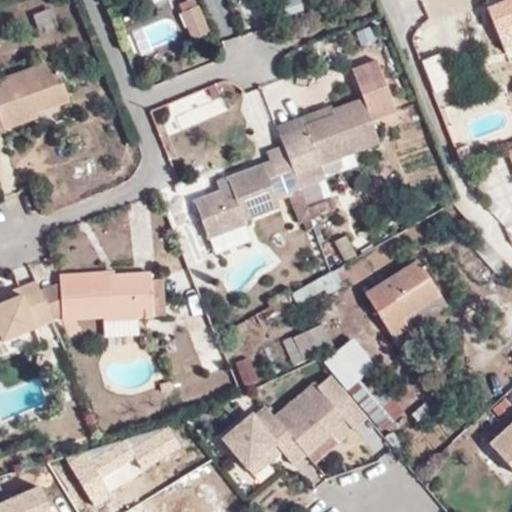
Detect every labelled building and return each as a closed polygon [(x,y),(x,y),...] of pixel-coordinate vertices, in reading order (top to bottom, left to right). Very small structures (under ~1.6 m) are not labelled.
[(511,0),(502,0),(486,7),(503,47),(511,42),(511,0)] [(216,33),(205,5),(191,10),(202,39),(216,33)] [(168,20),(135,27),(139,47),(172,40),(168,20)] [(430,89),(448,85),(440,53),(423,57),(430,89)] [(0,129),(51,111),(49,105),(70,96),(54,54),(0,74),(0,129)] [(54,116),(75,108),(70,96),(49,105),(51,111),(54,116)] [(379,142),(362,98),(335,108),(337,112),(281,134),(285,145),(301,185),(326,175),(322,165),(353,152),(379,142)] [(281,134),(337,112),(335,108),(334,105),(278,127),(281,134)] [(303,190),(301,185),(285,145),(271,150),(274,159),(219,180),(222,189),(196,199),(211,236),(246,223),(245,219),(282,204),(279,198),(290,195),(303,190)] [(326,175),(357,163),(353,152),(322,165),(326,175)] [(301,222),(314,217),(303,190),(290,195),(301,222)] [(405,321),(441,297),(418,261),(367,294),(395,338),(409,328),(405,321)] [(60,275),(60,281),(38,289),(46,307),(50,318),(63,313),(63,320),(104,317),(105,333),(138,331),(137,318),(151,317),(149,280),(148,272),(105,275),(105,272),(60,275)] [(33,326),(50,319),(50,318),(46,307),(38,289),(34,277),(16,285),(18,289),(0,297),(0,339),(2,339),(33,326)] [(164,316),(161,279),(149,280),(151,317),(164,316)] [(303,360),(323,352),(312,328),(294,337),(303,360)] [(232,389),(234,404),(258,399),(250,358),(236,361),(241,387),(232,389)] [(366,372),(346,390),(381,430),(401,413),(366,372)] [(315,386),(311,382),(272,415),(304,453),(332,429),(340,438),(366,416),(330,374),(315,386)] [(291,464),(304,453),(272,415),(262,403),(253,411),(251,410),(221,435),(245,464),(272,441),(279,449),(291,464)] [(511,424),(490,444),(511,467),(511,424)] [(252,471),(279,449),(272,441),(245,464),(252,471)] [(50,511),(37,483),(0,495),(0,511),(50,511)]
